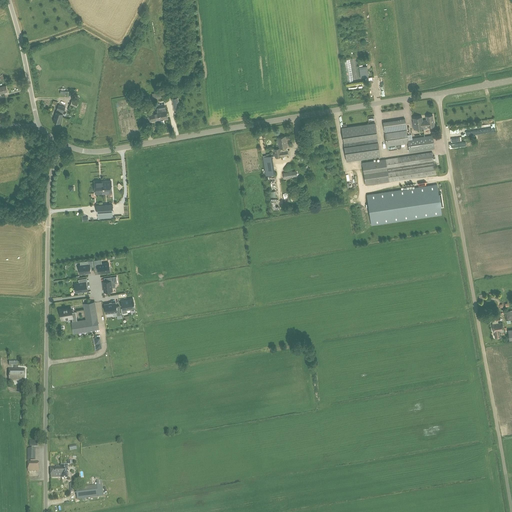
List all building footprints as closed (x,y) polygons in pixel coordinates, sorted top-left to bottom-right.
[(178,97),(176,98),(172,98),(174,111),(178,110),(180,110),(178,97)] [(73,98),(71,105),(77,107),(79,100),(73,98)] [(157,108),(158,111),(148,113),(150,122),(168,118),(166,110),(164,104),(158,105),(159,108),(157,108)] [(56,112),(54,116),(53,121),(60,123),(62,116),(63,114),(65,107),(58,105),(57,109),(56,112)] [(422,117),(423,128),(434,126),(433,115),(426,116),(426,120),(422,120),(422,117)] [(423,128),(422,117),(413,118),(414,129),(423,128)] [(405,119),(383,122),(384,132),(406,129),(405,119)] [(375,123),(342,128),(347,162),(380,156),(375,123)] [(433,136),(408,139),(407,130),(385,133),(387,146),(408,143),(409,152),(434,148),(433,136)] [(279,148),(274,149),(275,157),(288,155),(285,136),(278,137),(279,148)] [(275,175),(272,156),(263,157),(266,176),(275,175)] [(96,194),(96,192),(104,191),(104,193),(112,192),(111,181),(111,182),(104,183),(103,181),(95,182),(95,194),(96,194)] [(96,206),(97,213),(113,212),(112,204),(96,206)] [(94,260),(94,264),(97,263),(98,270),(99,273),(108,272),(110,272),(109,267),(108,263),(107,263),(104,263),(102,264),(101,259),(94,260)] [(79,270),(80,274),(83,273),(91,272),(90,268),(90,267),(93,266),(93,260),(88,261),(88,264),(79,265),(79,270)] [(112,291),(112,287),(111,284),(115,283),(117,283),(116,276),(108,277),(108,281),(104,282),(103,282),(104,292),(112,291)] [(74,283),(75,289),(77,289),(78,292),(78,294),(83,293),(82,292),(87,291),(86,282),(87,281),(87,278),(79,279),(79,283),(74,283)] [(122,301),(122,303),(123,308),(121,308),(122,313),(127,312),(127,310),(134,308),(134,304),(134,303),(133,299),(124,300),(122,301)] [(77,321),(78,326),(73,327),(74,333),(94,329),(99,328),(96,312),(95,303),(94,302),(84,304),(86,314),(87,320),(77,321)] [(121,315),(119,306),(116,306),(116,302),(104,304),(106,313),(117,311),(117,315),(118,315),(121,315)] [(62,320),(72,318),(73,322),(72,322),(73,327),(78,326),(77,321),(75,312),(72,312),(71,308),(60,310),(62,320)] [(492,321),(492,324),(494,332),(495,337),(501,336),(500,332),(503,331),(502,323),(498,323),(498,320),(500,320),(500,317),(495,318),(496,320),(492,321)] [(9,366),(14,366),(14,370),(9,370),(9,381),(25,381),(25,370),(17,370),(17,366),(17,361),(9,361),(9,366)] [(27,462),(27,472),(39,471),(39,462),(27,462)] [(61,479),(61,465),(61,466),(59,466),(59,468),(51,468),(51,478),(61,478),(61,479)] [(76,487),(77,500),(104,497),(102,480),(97,481),(98,485),(76,487)]
